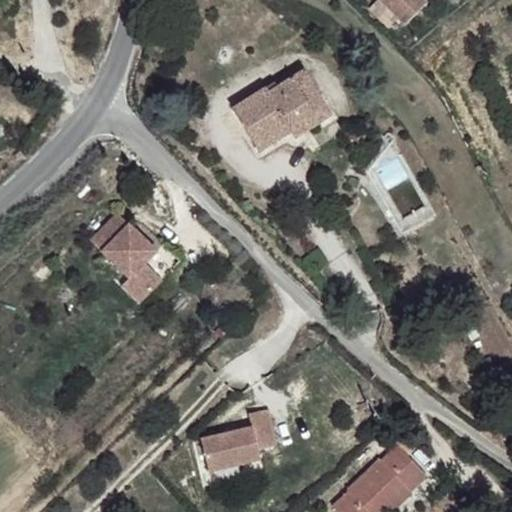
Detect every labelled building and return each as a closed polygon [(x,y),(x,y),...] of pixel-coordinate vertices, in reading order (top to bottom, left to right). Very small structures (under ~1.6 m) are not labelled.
[(419,0),(378,0),(399,23),(422,3),(419,0)] [(264,91),(231,112),(259,155),(292,135),(288,129),(323,106),(302,74),(269,95),(264,91)] [(323,106),(288,129),(292,135),(296,140),(331,117),(323,106)] [(117,289),(134,306),(158,283),(140,266),(152,255),(111,216),(90,237),(104,249),(132,276),(123,285),(117,289)] [(152,255),(140,266),(158,283),(177,264),(160,247),(152,255)] [(94,258),(123,285),(132,276),(104,249),(94,258)] [(265,300),(256,310),(265,319),(274,309),(265,300)] [(203,442),(210,474),(263,460),(260,450),(277,445),(268,411),(249,415),(252,429),(203,442)] [(343,494),(328,508),(331,511),(387,511),(406,495),(404,493),(420,477),(393,448),(375,462),(373,462),(341,492),(343,494)] [(334,486),(318,500),(328,508),(343,494),(341,492),(334,486)]
